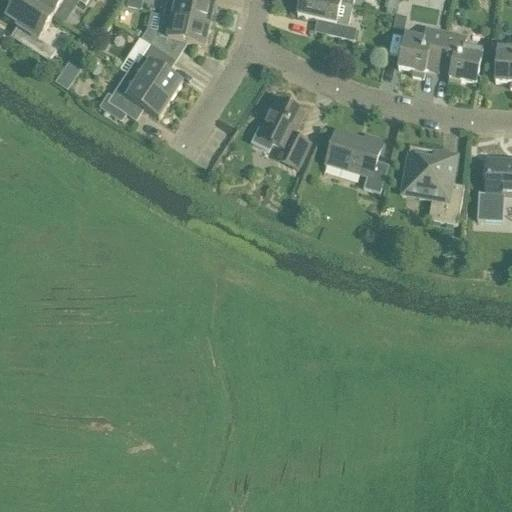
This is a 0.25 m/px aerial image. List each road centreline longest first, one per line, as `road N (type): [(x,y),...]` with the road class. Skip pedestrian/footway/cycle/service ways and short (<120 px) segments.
road 1 (residential): [(511,120),(367,97),(251,45)]
road 2 (residential): [(180,152),(251,45)]
